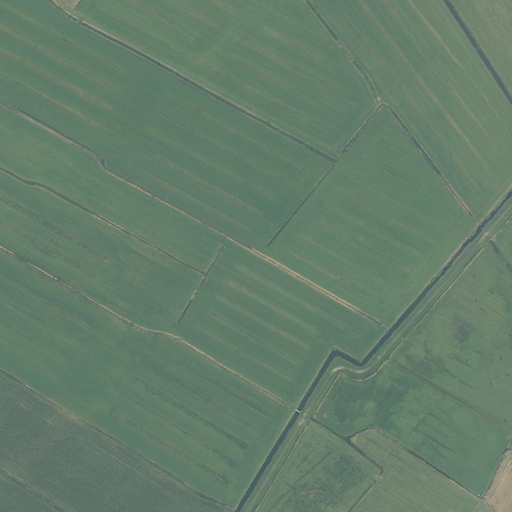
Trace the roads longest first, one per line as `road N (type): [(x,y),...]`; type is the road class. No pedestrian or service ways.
road 1 (track): [(246,511),(334,370),(369,369),(511,206)]
road 2 (track): [(59,0),(337,156)]
